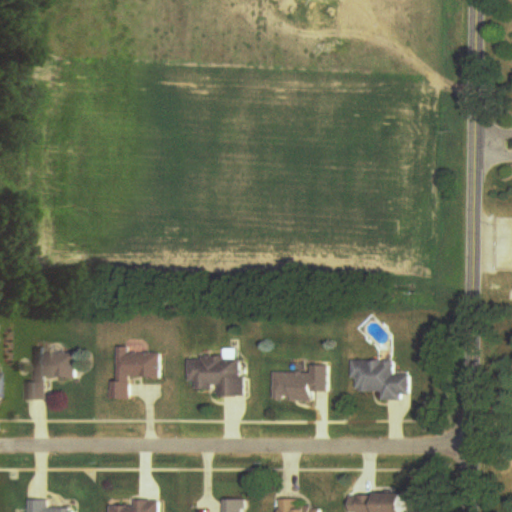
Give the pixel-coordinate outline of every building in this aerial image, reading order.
[(137,380),(168,380),(168,354),(136,354),(136,349),(124,349),(123,382),(117,382),(116,401),(137,402),(137,380)] [(52,379),(82,380),(82,353),(39,353),(39,383),(31,383),(31,402),(52,402),(52,379)] [(225,398),(249,398),(250,360),(195,360),(195,384),(202,384),(202,391),(225,391),(225,398)] [(400,363),(359,362),(359,393),(388,393),(388,401),(416,401),(416,376),(400,376),(400,363)] [(317,374),(280,374),(279,401),(320,402),(320,393),(334,394),(335,367),(318,367),(317,374)] [(363,511),(411,511),(411,496),(363,496),(363,511)] [(54,502),(34,502),(33,511),(83,511),(53,510),(54,502)] [(140,507),(115,508),(114,511),(165,511),(165,502),(140,502),(140,507)] [(249,511),(249,502),(229,502),(229,511),(249,511)] [(305,502),(286,502),(286,511),(326,511),(327,510),(305,510),(305,502)]
